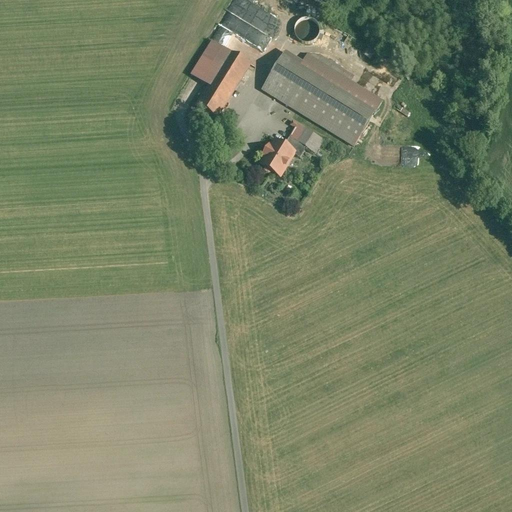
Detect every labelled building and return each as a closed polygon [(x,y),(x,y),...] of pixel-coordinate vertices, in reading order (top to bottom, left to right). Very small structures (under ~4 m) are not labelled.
[(228,15),(221,28),(262,50),(269,37),(228,15)] [(375,52),(369,48),(364,56),(370,60),(375,52)] [(251,66),(230,53),(220,69),(241,82),(251,66)] [(354,77),(320,56),(308,56),(299,70),(283,58),(278,67),(369,123),(382,103),(382,102),(351,82),(354,77)] [(369,123),(278,67),(262,91),(354,148),(369,123)] [(241,82),(220,69),(197,107),(217,120),(241,82)] [(297,143),(306,149),(316,155),(323,143),(305,131),(297,143)] [(289,139),(284,147),(275,142),(272,147),(270,146),(262,159),(264,160),(261,166),(265,169),(264,170),(265,172),(268,174),(270,174),(271,172),(280,178),(286,168),(285,167),(292,155),(300,159),(306,149),(297,143),(289,139)]
